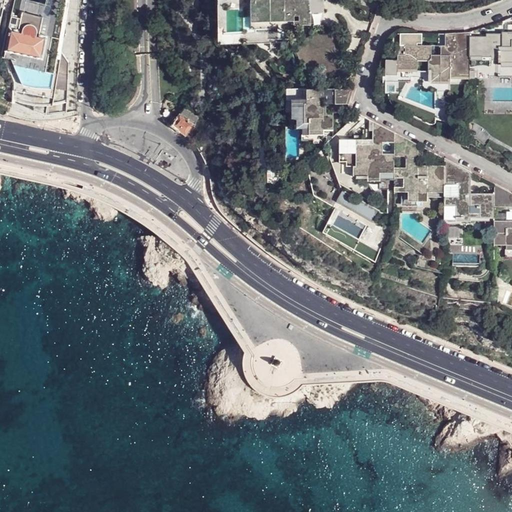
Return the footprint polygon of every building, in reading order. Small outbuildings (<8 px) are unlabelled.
[(7,49),(7,50),(6,56),(4,56),(14,82),(14,87),(13,99),(23,102),(29,103),(34,104),(39,104),(45,104),(49,104),(59,103),(67,100),(68,61),(64,55),(58,48),(62,24),(65,26),(67,0),(45,0),(42,16),(23,11),(21,18),(11,16),(9,26),(11,27),(7,49)] [(297,0),(249,0),(250,31),(277,31),(277,23),(293,23),(293,27),(310,27),(310,15),(324,15),(324,1),(298,1),(297,0)] [(469,39),(469,34),(445,35),(444,57),(431,56),(430,48),(415,47),(416,44),(421,44),(421,36),(404,36),(403,39),(400,40),(400,47),(406,47),(406,56),(398,56),(398,60),(398,68),(417,69),(418,62),(428,62),(429,82),(450,83),(450,77),(468,78),(469,39)] [(469,39),(468,78),(474,78),(474,73),(473,73),(474,63),(482,63),(482,59),(491,59),(490,62),(498,62),(498,65),(501,65),(501,69),(511,68),(511,34),(509,35),(509,39),(502,39),(502,36),(486,37),(486,39),(469,39)] [(398,68),(398,60),(386,60),(386,74),(398,74),(398,68)] [(320,134),(324,134),(324,131),(333,131),(333,115),(323,115),(323,105),(323,91),(306,91),(305,100),(291,100),(291,120),(295,120),(295,129),(304,129),(304,140),(319,140),(320,134)] [(323,91),(323,105),(335,105),(335,92),(323,91)] [(335,105),(344,106),(349,92),(335,92),(335,105)] [(106,112),(113,111),(112,102),(104,104),(106,112)] [(185,107),(180,114),(194,124),(198,117),(185,107)] [(179,114),(171,125),(185,135),(194,124),(180,114),(179,114)] [(357,178),(393,180),(393,169),(393,159),(393,156),(381,155),(381,145),(393,145),(393,135),(371,124),(370,148),(362,147),(362,141),(343,140),(342,147),(338,147),(338,161),(344,161),(344,167),(357,168),(357,178)] [(427,199),(443,200),(443,197),(443,187),(443,168),(417,168),(417,148),(393,135),(393,145),(393,156),(393,159),(404,159),(404,170),(393,169),(393,180),(393,195),(404,196),(404,200),(427,201),(427,199)] [(443,197),(443,200),(443,209),(454,209),(454,222),(493,223),(493,209),(493,197),(468,196),(469,174),(443,161),(443,168),(443,187),(457,187),(456,198),(443,197)] [(281,165),(266,165),(267,176),(282,176),(281,165)] [(511,196),(494,187),(493,197),(493,209),(511,210),(511,223),(493,223),(494,247),(505,247),(506,242),(511,242),(511,196)] [(366,207),(349,197),(345,205),(362,215),(366,207)] [(333,223),(327,234),(352,248),(358,237),(333,223)]
